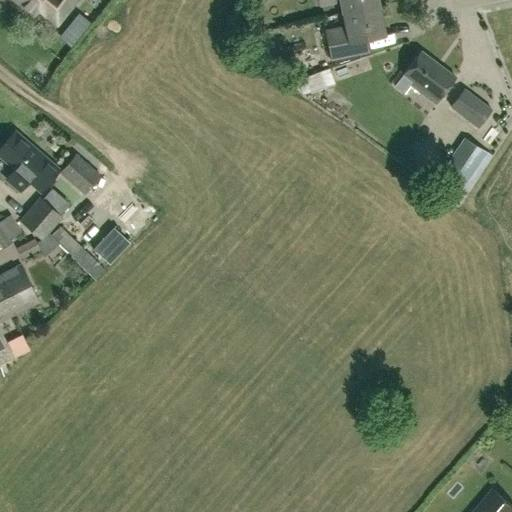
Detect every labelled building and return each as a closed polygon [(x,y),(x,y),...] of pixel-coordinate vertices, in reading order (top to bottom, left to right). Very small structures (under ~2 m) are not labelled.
[(56,24),(75,0),(14,0),(32,15),(37,10),(44,15),(56,24)] [(77,33),(106,1),(104,0),(90,0),(68,25),(77,33)] [(343,13),(378,6),(377,0),(318,0),(320,4),(340,0),(343,13)] [(378,6),(343,13),(346,26),(325,30),(331,58),(360,52),(357,40),(384,34),(378,6)] [(435,104),(455,77),(420,50),(393,86),(404,94),(411,85),(435,104)] [(335,83),(330,70),(329,68),(297,79),(302,94),(335,83)] [(450,106),(477,127),(491,109),(463,89),(450,106)] [(22,174),(40,190),(58,171),(14,131),(0,146),(0,153),(9,162),(1,170),(14,183),(22,174)] [(463,137),(442,169),(449,174),(464,184),(487,152),(463,137)] [(59,172),(83,193),(99,175),(75,154),(59,172)] [(449,174),(438,189),(453,200),(464,184),(449,174)] [(21,221),(41,239),(60,217),(40,199),(21,221)] [(20,233),(10,216),(0,221),(0,249),(11,242),(9,239),(20,233)] [(98,277),(105,270),(77,242),(59,225),(49,235),(58,245),(70,257),(69,257),(94,281),(98,277)] [(112,230),(91,251),(108,266),(129,245),(112,230)] [(21,260),(38,252),(35,244),(32,239),(15,247),(21,260)] [(19,265),(0,274),(0,293),(11,316),(37,303),(38,303),(19,265)] [(0,338),(0,321),(11,316),(0,293),(0,349),(4,347),(0,338)] [(14,356),(32,348),(25,331),(7,340),(14,356)] [(510,511),(511,510),(511,504),(494,489),(474,511),(510,511)]
